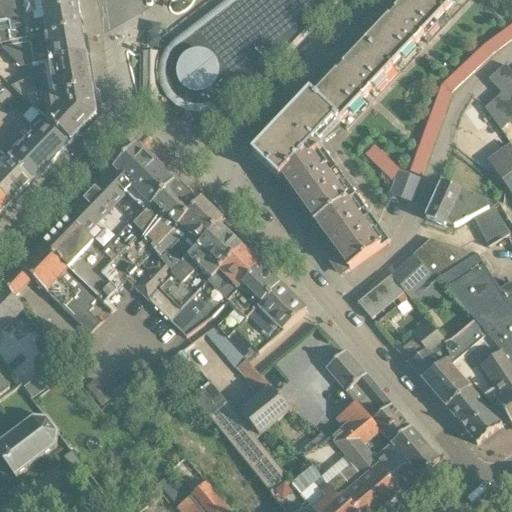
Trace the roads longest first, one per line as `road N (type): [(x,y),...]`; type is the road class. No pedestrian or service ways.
road 1 (residential): [(329,303),(224,176),(222,157),(362,0)]
road 2 (unclassified): [(329,303),(394,247),(419,211),(457,99),(511,48)]
road 3 (residential): [(103,0),(116,117),(0,243)]
road 4 (residential): [(483,484),(329,303)]
